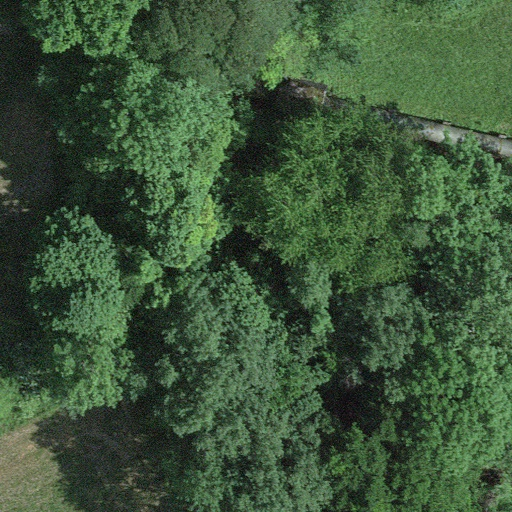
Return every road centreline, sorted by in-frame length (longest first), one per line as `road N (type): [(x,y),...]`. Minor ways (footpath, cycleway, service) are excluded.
road 1 (track): [(31,0),(38,64),(30,155)]
road 2 (track): [(0,292),(20,251),(30,155)]
